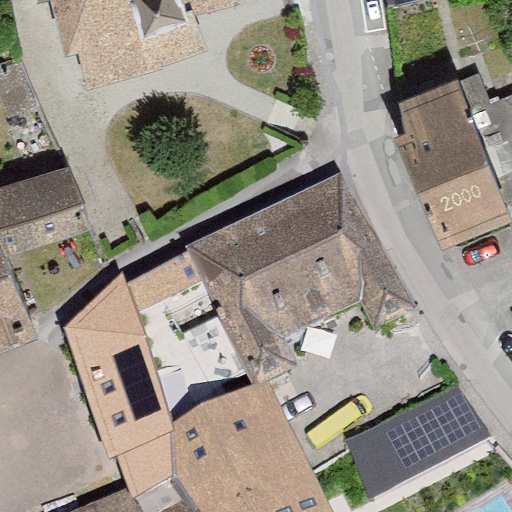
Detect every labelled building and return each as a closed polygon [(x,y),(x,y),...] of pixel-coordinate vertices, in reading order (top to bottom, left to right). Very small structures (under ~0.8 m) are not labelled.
[(42,0),(55,59),(69,58),(81,92),(197,58),(187,21),(232,7),(230,0),(42,0)] [(376,0),(379,12),(425,0),(376,0)] [(458,71),(391,95),(444,238),(511,213),(458,71)] [(54,172),(0,189),(0,346),(32,335),(0,256),(0,253),(77,231),(54,172)] [(164,451),(244,414),(237,374),(398,305),(339,185),(119,291),(164,451)] [(119,291),(59,348),(104,479),(112,476),(164,451),(119,291)] [(350,441),(376,498),(493,446),(467,388),(350,441)] [(244,414),(164,451),(112,476),(118,506),(176,479),(191,511),(315,511),(264,404),(244,414)] [(118,506),(105,511),(191,511),(176,479),(118,506)]
